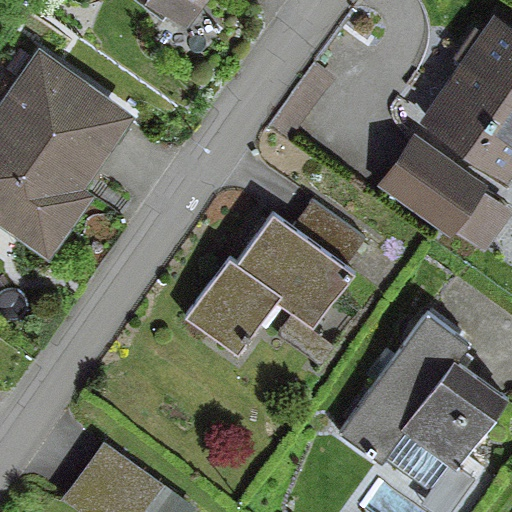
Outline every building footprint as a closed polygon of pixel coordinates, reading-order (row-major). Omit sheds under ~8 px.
[(154,0),(167,10),(174,0),(154,0)] [(480,36),(423,120),(499,172),(511,152),(511,34),(491,20),(480,36)] [(0,112),(0,215),(41,243),(75,194),(64,187),(114,115),(36,61),(0,112)] [(323,82),(306,70),(265,126),(282,138),(323,82)] [(409,139),(380,182),(445,228),(475,186),(409,139)] [(360,238),(306,199),(288,224),(268,210),(232,260),(224,254),(180,316),(233,354),(255,322),(260,326),(276,304),(308,327),(350,269),(341,263),(360,238)] [(452,358),(466,339),(422,308),(333,432),(376,463),(381,456),(448,505),(476,467),(458,454),(469,438),(478,441),(483,423),(503,395),(452,358)] [(76,511),(137,511),(157,485),(107,448),(66,504),(76,511)]
